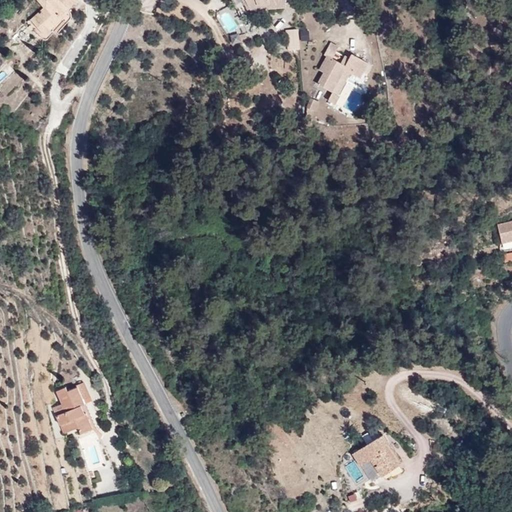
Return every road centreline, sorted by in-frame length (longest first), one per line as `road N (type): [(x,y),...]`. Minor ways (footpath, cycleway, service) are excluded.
road 1 (residential): [(219,511),(85,225),(80,120),(129,5)]
road 2 (unknown): [(511,433),(454,378),(402,374),(391,398),(423,452),(399,484)]
